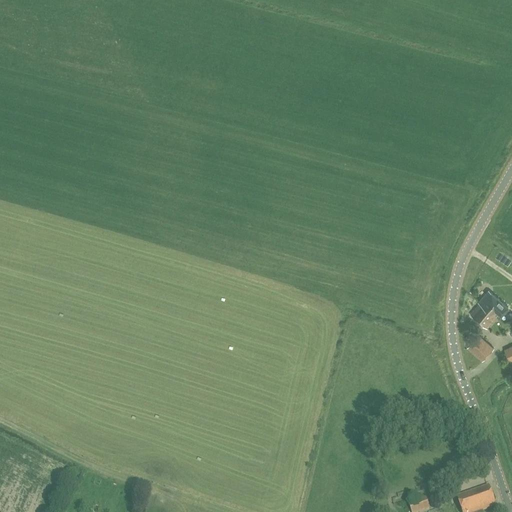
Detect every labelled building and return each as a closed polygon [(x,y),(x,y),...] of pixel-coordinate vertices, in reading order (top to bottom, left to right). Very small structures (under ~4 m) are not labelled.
[(501,315),(508,307),(488,291),(479,302),(480,303),(476,308),(471,314),(487,328),(499,314),(501,315)] [(482,361),(494,348),(479,334),(467,348),(482,361)] [(437,486),(443,484),(449,483),(447,476),(435,479),(437,486)] [(483,511),(496,506),(489,485),(457,496),(461,511),(483,511)] [(438,502),(437,496),(427,499),(426,498),(408,503),(410,511),(422,511),(430,509),(429,505),(438,502)]
